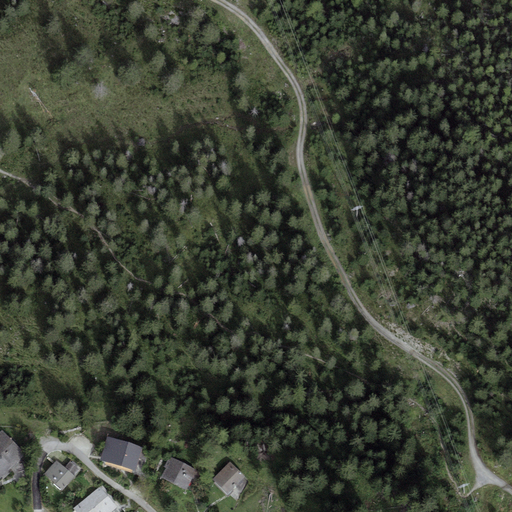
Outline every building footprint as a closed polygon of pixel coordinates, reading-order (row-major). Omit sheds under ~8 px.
[(2,429),(0,431),(0,478),(25,455),(2,429)] [(142,447),(107,437),(100,460),(135,470),(142,447)] [(164,466),(166,467),(161,477),(186,489),(192,478),(195,480),(200,470),(169,455),(164,466)] [(56,460),(44,474),(63,490),(80,470),(70,462),(65,467),(56,460)] [(230,461),(212,479),(227,494),(245,476),(230,461)] [(72,508),(75,511),(111,511),(118,507),(114,502),(116,501),(102,484),(72,508)]
